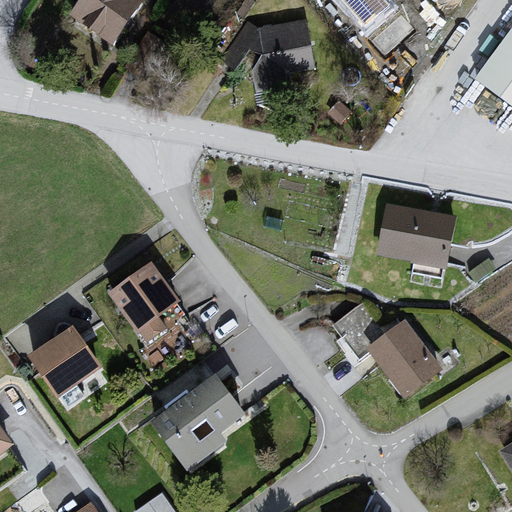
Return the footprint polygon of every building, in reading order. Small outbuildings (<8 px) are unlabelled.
[(89,0),(76,20),(118,47),(149,0),(89,0)] [(253,77),(259,99),(294,97),(293,77),(319,75),(315,23),(240,25),(218,62),(230,75),(253,77)] [(511,35),(480,81),(511,103),(511,35)] [(385,207),(377,255),(452,267),(459,219),(385,207)] [(116,299),(146,341),(188,312),(159,270),(116,299)] [(403,323),(367,350),(405,401),(441,374),(403,323)] [(34,363),(64,404),(108,371),(78,331),(34,363)] [(155,422),(194,475),(235,445),(228,436),(252,419),(219,375),(155,422)] [(0,459),(18,447),(0,421),(0,459)] [(511,450),(502,457),(511,472),(511,450)] [(137,503),(141,511),(179,511),(165,487),(137,503)] [(69,511),(90,511),(84,502),(69,511)]
